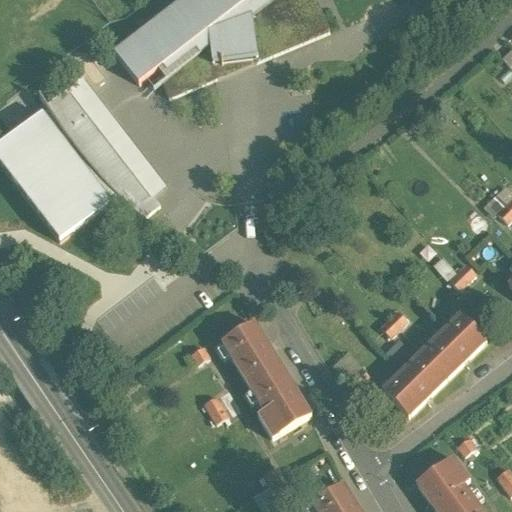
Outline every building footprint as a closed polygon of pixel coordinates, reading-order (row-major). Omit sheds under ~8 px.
[(188,0),(175,11),(137,26),(141,36),(115,57),(139,89),(163,71),(166,75),(160,80),(169,103),(329,36),(314,0),(188,0)] [(511,54),(502,63),(511,74),(511,54)] [(160,210),(69,92),(45,110),(48,115),(43,119),(109,204),(116,199),(143,223),(160,210)] [(43,119),(42,117),(0,149),(0,168),(60,246),(111,206),(43,119)] [(511,206),(499,219),(508,229),(511,226),(511,206)] [(467,270),(450,287),(460,297),(477,280),(467,270)] [(399,318),(382,335),(391,344),(408,328),(399,318)] [(460,321),(421,359),(447,385),(486,347),(460,321)] [(283,375),(254,328),(222,348),(251,394),(283,375)] [(203,353),(191,360),(198,371),(210,364),(203,353)] [(421,359),(383,397),(408,423),(447,385),(421,359)] [(311,420),(283,375),(251,394),(279,439),(311,420)] [(371,385),(361,375),(353,383),(362,393),(371,385)] [(216,402),(204,410),(216,430),(228,422),(216,402)] [(476,453),(469,443),(458,451),(465,461),(476,453)] [(478,511),(446,469),(416,491),(432,511),(478,511)] [(289,494),(278,474),(265,481),(277,501),(289,494)] [(511,502),(511,480),(508,475),(496,484),(511,504),(511,502)] [(357,511),(343,489),(314,509),(315,511),(357,511)]
